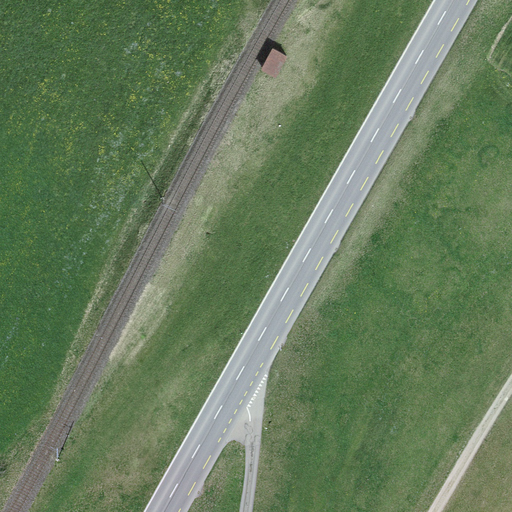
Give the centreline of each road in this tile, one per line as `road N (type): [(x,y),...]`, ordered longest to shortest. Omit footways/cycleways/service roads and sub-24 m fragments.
road 1 (primary): [(159,511),(455,0)]
road 2 (track): [(228,387),(250,419),(245,511)]
